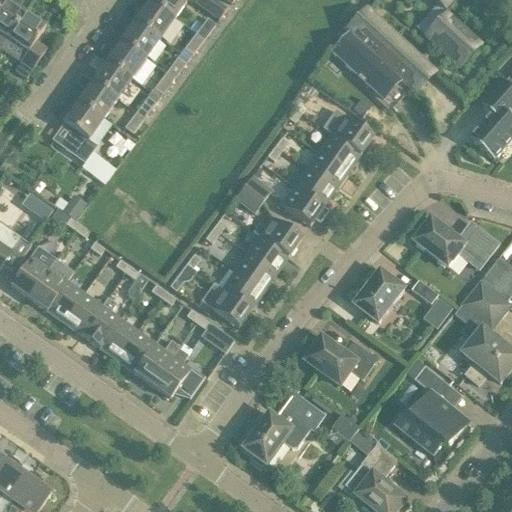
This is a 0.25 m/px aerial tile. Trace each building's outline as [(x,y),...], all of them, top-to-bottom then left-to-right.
[(188,0),(152,0),(150,3),(175,20),(189,0),(188,0)] [(226,12),(209,0),(198,0),(195,6),(218,23),(226,12)] [(430,0),(437,6),(415,30),(424,37),(423,38),(459,71),(481,46),(446,13),(445,13),(456,0),(430,0)] [(0,52),(24,16),(3,2),(0,6),(0,52)] [(150,3),(136,23),(160,41),(175,20),(150,3)] [(383,103),(401,84),(401,83),(377,61),(385,52),(373,41),(382,32),(384,29),(366,12),(346,33),(349,36),(331,55),(383,103)] [(24,16),(0,52),(19,65),(13,74),(26,82),(45,52),(33,44),(43,28),(24,16)] [(197,36),(205,41),(216,26),(208,21),(197,36)] [(136,23),(122,44),(146,61),(160,41),(136,23)] [(401,84),(414,96),(434,75),(384,29),(382,32),(373,41),(385,52),(377,61),(401,83),(401,84)] [(193,57),(205,41),(197,36),(182,56),(190,61),(193,57)] [(122,44),(107,64),(132,81),(146,61),(122,44)] [(186,66),(190,61),(182,56),(167,75),(174,81),(186,66)] [(107,64),(93,84),(117,102),(132,81),(107,64)] [(167,75),(155,91),(163,97),(174,81),(167,75)] [(470,143),(494,164),(511,143),(511,89),(504,83),(482,109),(492,118),(470,143)] [(103,122),(117,102),(93,84),(79,104),(103,122)] [(294,111),(296,112),(302,117),(319,92),(308,84),(294,111)] [(137,115),(145,121),(156,106),(149,100),(137,115)] [(64,126),(74,133),(62,149),(85,165),(97,148),(89,142),(103,122),(79,104),(72,113),(68,113),(63,120),(65,124),(64,126)] [(289,122),(294,126),(295,127),(302,117),(296,112),(289,122)] [(331,137),(331,138),(360,158),(373,140),(335,113),(322,131),(331,137)] [(145,121),(137,115),(125,131),(133,136),(145,121)] [(348,175),(360,158),(331,138),(319,155),(348,175)] [(275,150),(281,155),(288,145),(282,140),(275,150)] [(281,155),(275,150),(268,159),(275,164),(281,155)] [(336,193),(348,175),(319,155),(307,173),(336,193)] [(323,210),(336,193),(307,173),(295,190),(323,210)] [(244,191),(263,205),(272,194),(253,180),(244,191)] [(327,215),(323,212),(323,210),(295,190),(281,209),(310,229),(315,223),(319,226),(327,215)] [(263,205),(244,191),(236,202),(255,216),(263,205)] [(85,206),(74,198),(68,206),(60,200),(55,207),(74,221),(85,206)] [(65,227),(75,234),(80,228),(70,221),(65,227)] [(273,221),(265,232),(258,227),(253,235),(260,240),(288,260),(301,241),(273,221)] [(212,233),(219,237),(226,227),(220,222),(212,233)] [(420,239),(415,245),(449,272),(459,258),(480,273),(499,248),(475,230),(463,246),(432,222),(427,229),(425,227),(417,237),(420,239)] [(80,228),(75,234),(85,241),(89,235),(80,228)] [(219,237),(212,233),(205,242),(212,247),(219,237)] [(30,236),(25,238),(21,243),(19,242),(10,254),(0,246),(0,272),(2,269),(12,276),(31,250),(29,249),(33,244),(30,242),(31,240),(30,236)] [(276,277),(288,260),(260,240),(247,257),(276,277)] [(95,246),(90,253),(100,260),(105,253),(95,246)] [(47,257),(40,267),(31,261),(10,290),(28,303),(56,264),(47,257)] [(200,262),(194,257),(186,267),(193,272),(200,262)] [(263,295),(276,277),(247,257),(235,275),(263,295)] [(482,284),(508,304),(511,299),(511,270),(501,261),(482,284)] [(28,303),(46,315),(67,286),(74,276),(65,270),(56,264),(28,303)] [(126,278),(131,271),(121,264),(116,271),(126,278)] [(193,272),(186,267),(169,290),(175,295),(183,284),(189,284),(196,274),(193,272)] [(131,271),(126,278),(136,286),(141,278),(131,271)] [(251,313),(263,295),(235,275),(222,293),(251,313)] [(379,327),(405,293),(381,275),(355,309),(379,327)] [(431,309),(439,300),(419,284),(412,294),(431,309)] [(476,320),(492,333),(511,309),(481,285),(455,318),(469,329),(476,320)] [(46,315),(63,328),(84,298),(67,286),(46,315)] [(222,293),(213,286),(200,304),(238,331),(251,313),(222,293)] [(161,303),(166,296),(156,289),(151,296),(161,303)] [(166,296),(161,303),(171,310),(176,303),(166,296)] [(102,311),(100,310),(84,298),(63,328),(81,340),(102,311)] [(119,323),(109,316),(116,307),(107,301),(100,310),(102,311),(81,340),(98,353),(119,323)] [(201,321),(191,314),(186,321),(196,328),(201,321)] [(201,321),(196,328),(206,335),(211,328),(201,321)] [(98,353),(116,365),(137,336),(119,323),(98,353)] [(511,355),(483,332),(463,357),(476,367),(466,379),(479,390),(489,377),(501,387),(510,376),(511,377),(511,355)] [(116,365),(134,378),(154,348),(137,336),(116,365)] [(226,338),(217,351),(224,356),(233,343),(226,338)] [(352,376),(364,384),(378,363),(355,347),(347,359),(322,341),(321,344),(318,342),(311,352),(314,354),(306,365),(342,390),(352,376)] [(134,378),(151,390),(178,353),(179,351),(171,345),(164,355),(154,348),(134,378)] [(188,361),(178,353),(151,390),(170,403),(176,394),(189,403),(188,404),(189,405),(205,383),(203,382),(203,383),(182,369),(188,361)] [(433,459),(443,446),(450,451),(460,439),(463,441),(470,432),(467,429),(470,426),(441,403),(451,390),(426,370),(415,384),(431,397),(413,420),(407,415),(396,429),(433,459)] [(298,452),(312,432),(314,433),(324,420),(302,404),(293,417),(286,412),(279,423),(270,417),(244,453),(254,460),(254,464),(261,470),(265,468),(267,470),(284,447),(292,453),(298,452)] [(334,432),(350,445),(360,433),(344,420),(334,432)] [(400,511),(407,504),(382,484),(399,464),(379,448),(345,489),(357,499),(356,499),(372,511),(400,511)] [(0,499),(2,497),(11,504),(12,504),(28,482),(27,481),(14,472),(19,465),(10,459),(6,466),(6,467),(0,475),(0,499)] [(11,504),(5,511),(40,511),(50,498),(35,487),(40,481),(32,475),(27,481),(28,482),(12,504),(11,504)]
